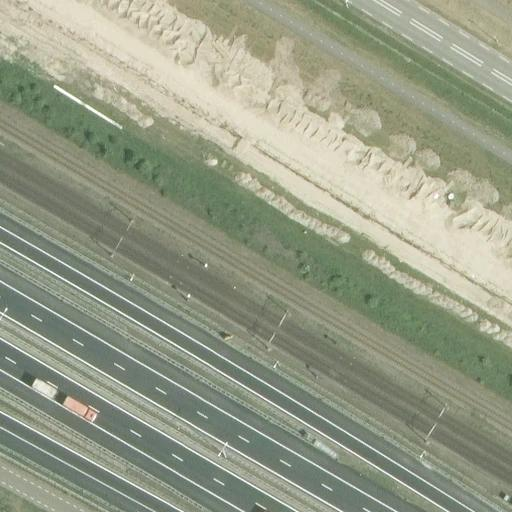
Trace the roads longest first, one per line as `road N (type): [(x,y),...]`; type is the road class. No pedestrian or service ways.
road 1 (motorway): [(456,511),(0,237)]
road 2 (motorway): [(367,511),(0,299)]
road 3 (motorway): [(0,356),(268,511)]
road 4 (motorway): [(0,422),(166,511)]
road 5 (unclassified): [(511,85),(371,0)]
